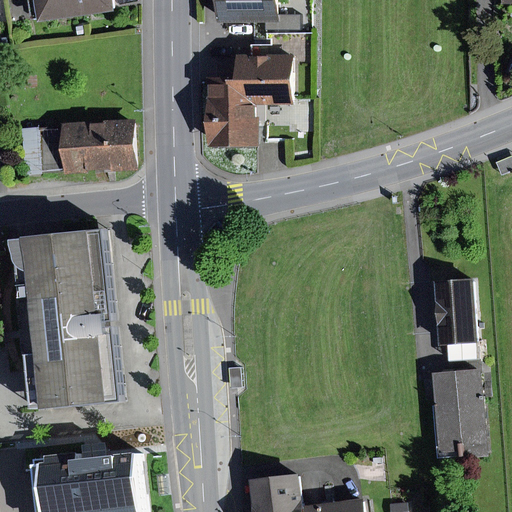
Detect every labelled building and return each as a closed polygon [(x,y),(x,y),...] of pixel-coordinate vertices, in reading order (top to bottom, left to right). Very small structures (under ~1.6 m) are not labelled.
[(125,0),(38,0),(41,23),(127,13),(125,0)] [(294,0),(231,0),(232,23),(296,20),(294,0)] [(302,52),(249,52),(249,77),(249,101),(264,101),(302,101),(302,52)] [(249,101),(249,77),(220,77),(221,141),(268,140),(268,116),(264,116),(264,101),(249,101)] [(143,118),(30,122),(34,174),(145,171),(143,118)] [(47,327),(124,319),(122,296),(115,226),(25,236),(30,283),(41,281),(47,327)] [(488,353),(479,276),(434,282),(443,359),(488,353)] [(126,337),(124,319),(47,327),(49,352),(39,353),(45,406),(132,397),(126,337)] [(230,369),(230,388),(243,388),(243,368),(230,369)] [(432,463),(492,460),(487,369),(428,372),(432,463)] [(157,511),(149,450),(89,458),(87,445),(42,452),(50,511),(157,511)] [(316,511),(315,502),(313,475),(261,481),(264,511),(316,511)] [(371,511),(370,497),(315,502),(316,511),(371,511)]
